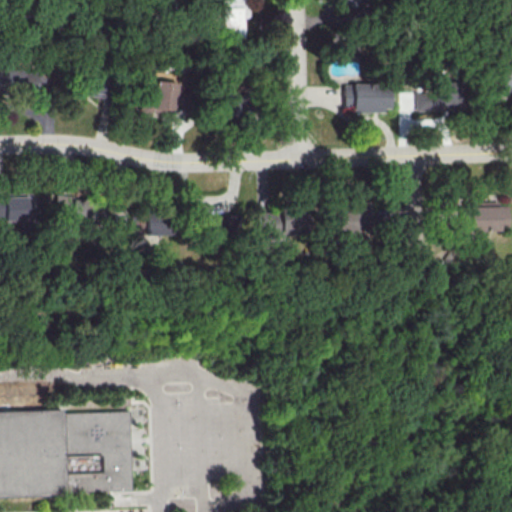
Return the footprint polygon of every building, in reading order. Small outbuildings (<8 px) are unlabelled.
[(240,36),(239,17),(247,17),(246,0),(219,0),(220,37),(240,36)] [(511,0),(494,0),(494,15),(511,15),(511,0)] [(511,85),(511,56),(510,54),(477,85),(494,102),(511,85)] [(0,88),(41,90),(42,68),(14,67),(0,66),(0,88)] [(413,110),(458,109),(458,83),(413,83),(413,110)] [(388,107),(388,84),(341,84),(341,111),(380,110),(380,107),(388,107)] [(240,114),(237,91),(212,94),(214,116),(240,114)] [(0,219),(31,219),(30,194),(0,194),(0,219)] [(98,222),(103,202),(71,195),(67,215),(98,222)] [(504,205),(495,205),(495,201),(465,201),(466,231),(504,230),(504,205)] [(329,207),(330,232),(368,231),(367,206),(329,207)] [(301,235),(302,211),(278,210),(277,234),(301,235)] [(269,228),(268,211),(253,212),(254,228),(269,228)] [(128,234),(167,235),(167,213),(128,213),(128,234)] [(235,215),(203,214),(202,232),(234,233),(235,215)] [(0,411),(58,410),(58,414),(123,412),(126,491),(60,493),(60,497),(0,499),(0,411)]
